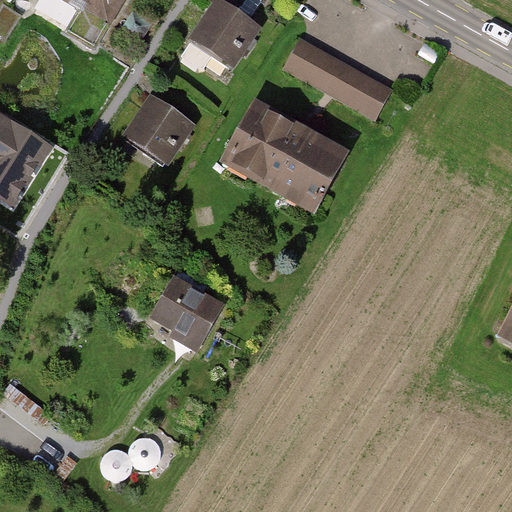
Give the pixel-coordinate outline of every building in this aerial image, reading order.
[(12,0),(0,0),(0,36),(5,40),(18,17),(7,10),(12,0)] [(124,0),(69,0),(82,7),(66,35),(95,51),(124,0)] [(218,3),(189,42),(233,73),(261,34),(218,3)] [(394,87),(301,41),(286,71),(379,117),(394,87)] [(198,129),(150,102),(127,144),(175,171),(198,129)] [(354,158),(257,108),(226,169),(322,218),(354,158)] [(47,154),(0,123),(0,198),(12,206),(47,154)] [(226,310),(174,281),(149,326),(200,354),(226,310)] [(511,316),(501,338),(511,343),(511,316)] [(128,345),(117,339),(107,359),(118,365),(128,345)] [(197,377),(187,392),(201,401),(211,385),(197,377)] [(178,439),(161,431),(150,455),(166,463),(178,439)]
